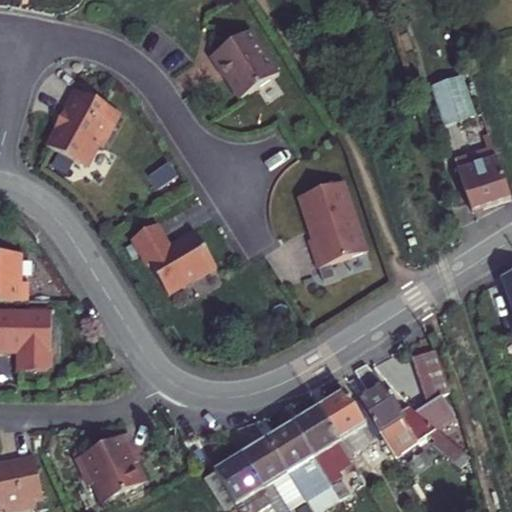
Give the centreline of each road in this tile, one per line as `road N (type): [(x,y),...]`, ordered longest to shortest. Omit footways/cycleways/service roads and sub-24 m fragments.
road 1 (tertiary): [(171,385),(228,398),(290,380),(511,239)]
road 2 (residential): [(28,31),(127,59),(233,194)]
road 3 (tertiary): [(0,187),(55,217),(139,350),(171,385)]
road 4 (residential): [(171,385),(101,413),(0,413)]
